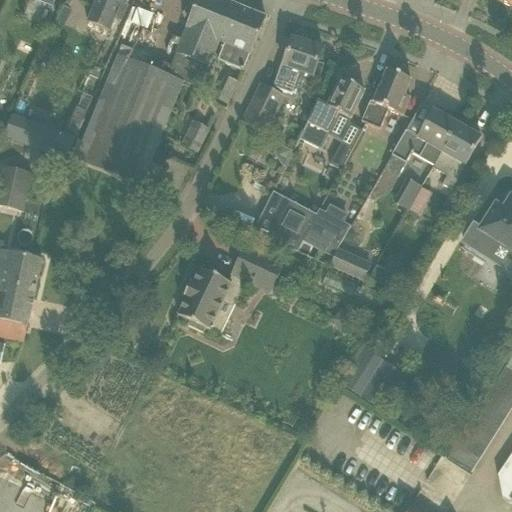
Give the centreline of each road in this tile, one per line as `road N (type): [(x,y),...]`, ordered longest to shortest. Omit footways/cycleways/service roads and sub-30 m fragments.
road 1 (unclassified): [(0,415),(50,376),(171,237),(229,138),(282,0)]
road 2 (secondary): [(511,79),(429,30),(340,0)]
